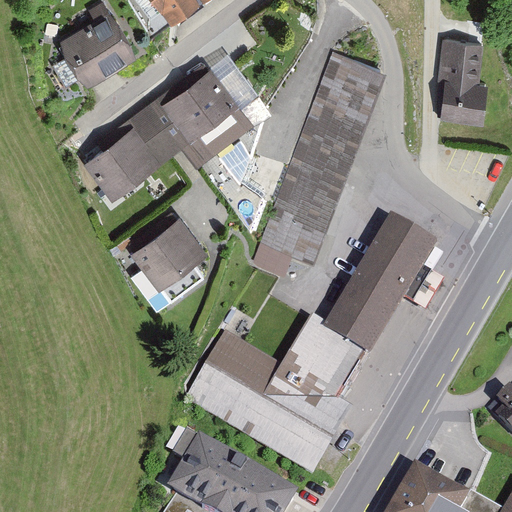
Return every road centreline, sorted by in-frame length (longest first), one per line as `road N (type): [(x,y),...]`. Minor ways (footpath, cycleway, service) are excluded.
road 1 (primary): [(505,245),(349,511)]
road 2 (residential): [(505,245),(435,199),(404,159),(390,114),(384,22),(368,0)]
road 3 (residential): [(243,0),(79,127)]
